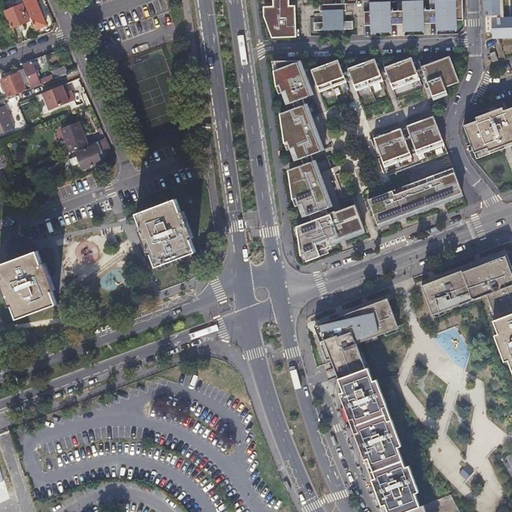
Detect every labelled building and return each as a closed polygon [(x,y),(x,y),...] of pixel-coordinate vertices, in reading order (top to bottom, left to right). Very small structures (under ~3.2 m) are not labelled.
[(22,0),(28,12),(35,30),(46,25),(35,0),(22,0)] [(272,0),(273,6),(263,7),(263,16),(272,38),(296,37),(295,5),(288,5),(287,0),(272,0)] [(402,11),(391,11),(390,1),(370,2),(370,12),(364,12),(365,26),(371,26),(371,33),(391,32),(391,25),(403,25),(403,32),(423,31),(423,24),(435,24),(435,31),(456,30),(455,20),(463,20),(462,0),(434,0),(435,10),(423,10),(422,0),(402,1),(402,11)] [(12,29),(30,21),(23,3),(5,11),(12,29)] [(353,21),(344,21),(344,11),(346,11),(346,4),(319,5),(319,11),(323,11),(323,22),(314,22),(314,30),(353,30),(353,21)] [(449,55),(421,66),(433,100),(447,95),(444,87),(459,82),(449,55)] [(411,56),(384,66),(392,90),(420,80),(411,56)] [(374,58),(347,68),(356,92),(383,82),(374,58)] [(314,94),(301,59),(273,60),(274,68),(272,69),(274,86),(276,85),(283,105),(314,94)] [(337,59),(310,69),(319,93),(346,83),(337,59)] [(21,64),(24,70),(29,84),(31,88),(41,85),(41,86),(54,81),(52,76),(40,81),(32,60),(21,64)] [(66,76),(63,69),(52,74),(55,81),(66,76)] [(29,84),(24,70),(19,72),(20,75),(2,82),(9,98),(27,92),(24,86),(29,84)] [(64,86),(41,95),(48,111),(68,104),(64,95),(67,94),(64,86)] [(0,133),(16,127),(6,100),(0,102),(0,133)] [(324,150),(307,103),(278,113),(282,142),(287,141),(294,161),(324,150)] [(511,112),(503,115),(502,112),(476,122),(477,125),(464,130),(473,154),(486,149),(487,153),(511,144),(511,112)] [(433,116),(406,125),(417,156),(444,146),(433,116)] [(59,129),(68,152),(85,146),(76,123),(59,129)] [(400,128),(373,137),(384,167),(411,158),(400,128)] [(91,146),(72,153),(79,172),(98,165),(94,155),(109,149),(104,138),(90,144),(91,146)] [(333,206),(316,159),(287,169),(290,199),(295,197),(302,217),(333,206)] [(453,167),(366,199),(378,229),(464,197),(453,167)] [(160,269),(201,252),(180,200),(138,217),(160,269)] [(294,225),(299,255),(303,255),(305,262),(328,254),(326,249),(365,234),(355,205),(294,225)] [(40,251),(0,266),(20,319),(59,304),(40,251)] [(511,272),(505,254),(420,286),(431,315),(485,295),(494,320),(491,321),(496,333),(492,335),(502,362),(506,360),(511,376),(511,388),(511,272)] [(461,511),(454,492),(418,506),(413,493),(417,491),(407,465),(403,467),(399,462),(400,445),(389,418),(385,420),(380,407),(384,405),(374,378),(370,380),(365,368),(362,369),(353,346),(395,328),(385,300),(368,307),(334,320),(312,328),(322,360),(326,361),(340,391),(336,393),(346,420),(350,418),(355,431),(351,433),(361,460),(366,458),(373,478),(369,479),(378,506),(383,504),(385,511),(461,511)] [(466,484),(479,490),(485,478),(472,472),(466,484)]
